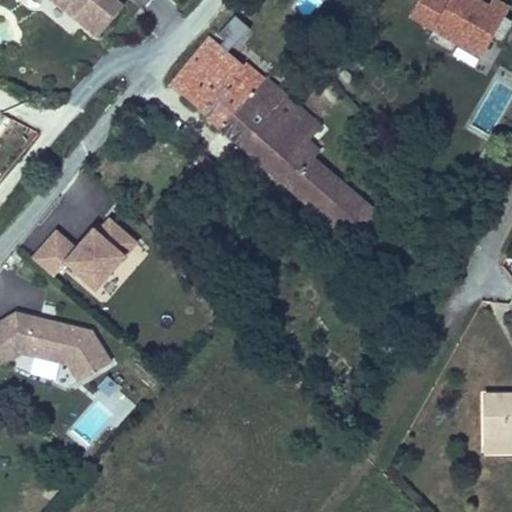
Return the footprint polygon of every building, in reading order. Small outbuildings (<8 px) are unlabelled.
[(119,0),(36,0),(40,3),(43,0),(51,0),(87,29),(99,14),(110,23),(125,5),(119,0)] [(455,45),(476,57),(488,37),(499,44),(511,22),(511,20),(501,14),(507,5),(498,0),(486,0),(485,2),(482,0),(414,0),(405,16),(429,30),(423,39),(449,54),(455,45)] [(97,38),(110,23),(99,14),(87,29),(97,38)] [(225,40),(221,44),(228,49),(232,44),(234,46),(250,27),(236,15),(219,34),(225,40)] [(209,35),(170,84),(209,115),(245,63),(228,49),(221,44),(209,35)] [(206,118),(242,147),(288,95),(268,76),(266,78),(247,61),(245,63),(209,115),(206,118)] [(288,95),(242,147),(314,211),(343,180),(317,157),(323,150),(312,140),(324,126),(300,104),(294,105),(287,98),(288,95)] [(343,180),(314,211),(351,244),(379,212),(343,180)] [(65,264),(97,291),(139,243),(109,217),(98,230),(94,227),(76,247),(56,229),(31,257),(54,276),(65,264)] [(419,317),(406,309),(392,332),(405,339),(419,317)] [(113,362),(94,330),(16,310),(0,320),(0,357),(4,365),(23,354),(68,366),(78,384),(113,362)] [(511,392),(481,393),(481,439),(511,438),(511,392)] [(511,438),(481,439),(481,455),(511,454),(511,438)]
